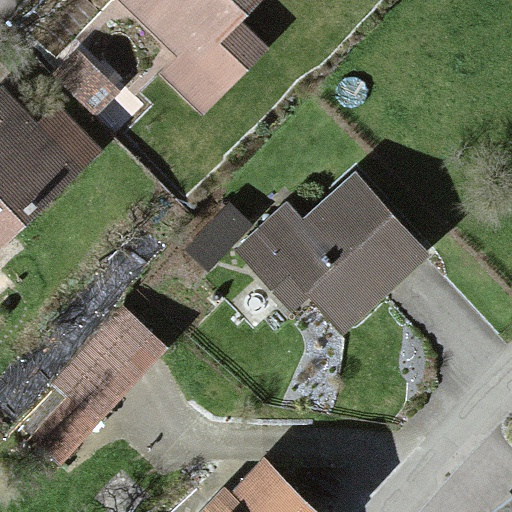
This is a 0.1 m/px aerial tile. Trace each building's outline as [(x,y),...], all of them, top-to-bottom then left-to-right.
[(123,0),(178,53),(159,73),(203,116),(267,50),(242,26),(267,0),(123,0)] [(79,50),(55,73),(95,113),(119,89),(79,50)] [(0,247),(100,156),(61,114),(45,128),(3,82),(0,84),(0,247)] [(288,198),(233,249),(292,312),(309,295),(345,334),(431,254),(355,171),(306,217),(288,198)] [(125,303),(51,381),(67,397),(31,435),(62,463),(171,347),(125,303)] [(225,486),(200,511),(320,511),(265,460),(233,494),(225,486)] [(511,511),(511,498),(493,511),(511,511)]
